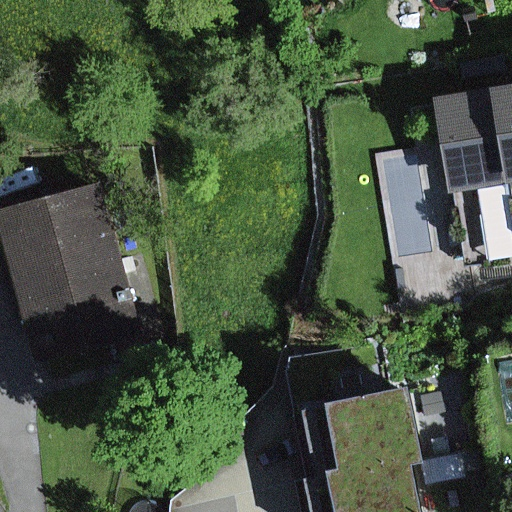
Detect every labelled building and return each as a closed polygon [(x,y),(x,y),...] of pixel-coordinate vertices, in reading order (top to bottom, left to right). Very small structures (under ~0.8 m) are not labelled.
[(511,179),(511,79),(457,89),(474,187),(511,179)] [(455,142),(390,145),(394,226),(459,223),(455,142)] [(100,190),(3,215),(40,356),(137,330),(100,190)] [(430,387),(331,406),(344,473),(432,456),(443,454),(430,387)] [(442,511),(432,456),(344,473),(330,476),(337,511),(442,511)]
